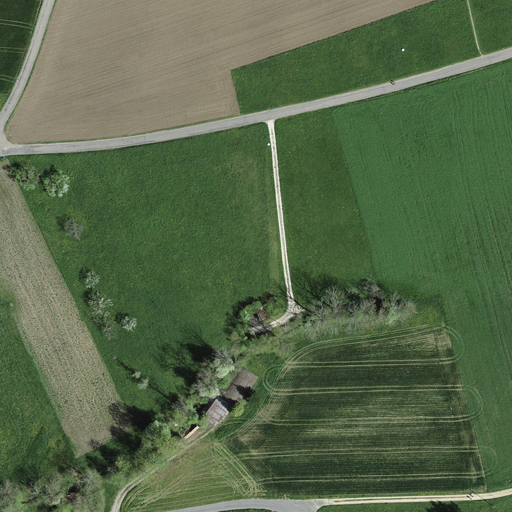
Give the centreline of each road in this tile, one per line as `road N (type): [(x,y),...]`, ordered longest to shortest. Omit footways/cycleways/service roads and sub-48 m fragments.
road 1 (residential): [(511,52),(191,131),(0,149)]
road 2 (track): [(269,115),(291,310),(253,330)]
road 3 (track): [(511,490),(289,510)]
road 4 (track): [(114,511),(120,495),(203,433),(225,400)]
road 5 (unclassified): [(50,0),(0,121)]
